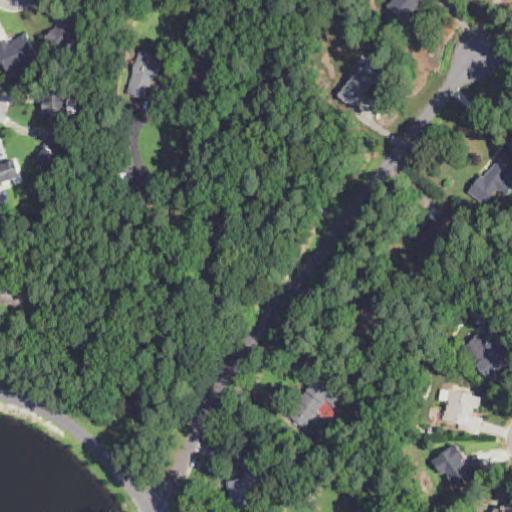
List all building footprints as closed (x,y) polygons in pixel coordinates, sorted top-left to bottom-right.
[(425,0),(417,8),(418,9),(404,23),(389,7),(396,0),(425,0)] [(86,32),(86,33),(75,45),(79,49),(73,56),(69,52),(64,58),(46,40),(59,26),(55,23),(65,13),(86,32)] [(29,34),(38,54),(43,64),(30,70),(28,66),(9,75),(2,58),(0,54),(0,46),(11,41),(13,46),(14,46),(13,43),(19,40),(19,39),(29,34)] [(164,68),(160,81),(155,80),(152,90),(150,90),(147,100),(129,95),(135,73),(141,51),(161,57),(159,66),(164,67),(164,68)] [(378,66),(384,71),(378,79),(380,80),(366,97),(363,95),(353,108),(339,96),(364,66),(366,68),(372,61),(378,66)] [(70,99),(70,104),(77,103),(78,113),(71,114),(71,118),(43,119),(43,104),(42,98),(44,98),(44,95),(70,94),(70,99)] [(68,156),(64,162),(62,160),(50,175),(33,162),(48,141),(68,156)] [(508,154),(511,156),(511,176),(511,175),(507,180),(511,183),(511,192),(508,197),(503,193),(490,209),(490,208),(470,194),(483,176),(486,178),(491,171),(492,172),(498,163),(499,164),(508,154)] [(19,164),(24,177),(0,186),(0,164),(9,161),(10,164),(18,161),(19,164)] [(136,227),(133,236),(119,231),(121,224),(125,213),(139,218),(136,227)] [(451,218),(463,227),(449,246),(453,249),(444,260),(441,257),(437,263),(435,261),(428,269),(413,257),(424,242),(422,241),(434,224),(435,225),(444,213),(451,218)] [(493,252),(492,254),(482,247),(488,239),(497,247),(493,252)] [(24,279),(24,287),(34,288),(33,306),(1,305),(2,285),(15,286),(15,278),(24,279)] [(391,304),(381,295),(389,286),(399,295),(391,304)] [(391,308),(394,310),(379,330),(382,332),(377,339),(354,322),(367,305),(372,309),(379,299),(391,308)] [(511,364),(507,369),(503,371),(502,372),(501,370),(490,379),(477,363),(486,355),(484,352),(489,348),(488,346),(504,334),(511,343),(511,364)] [(311,423),(307,428),(293,417),(303,403),(301,402),(319,378),(336,390),(311,423)] [(483,397),(481,410),(476,409),(474,417),(481,419),(479,433),(460,429),(461,424),(445,421),(451,390),(483,397)] [(342,413),(336,406),(329,411),(328,409),(323,413),(330,422),(342,413)] [(273,442),(265,453),(251,443),(253,441),(241,433),(243,430),(249,421),(275,440),(273,442)] [(322,442),(319,446),(308,437),(313,430),(324,439),(322,442)] [(465,462),(467,465),(480,456),(489,470),(459,490),(448,474),(444,476),(435,461),(458,445),(468,459),(465,462)] [(338,461),(336,464),(330,459),(334,455),(340,459),(338,461)] [(236,511),(233,511),(230,482),(246,480),(246,474),(248,474),(262,472),(264,489),(255,490),(255,492),(250,492),(252,510),(236,511)] [(318,492),(313,498),(307,494),(313,487),(318,492)] [(511,511),(496,511),(498,506),(507,508),(509,501),(511,502),(511,511)]
